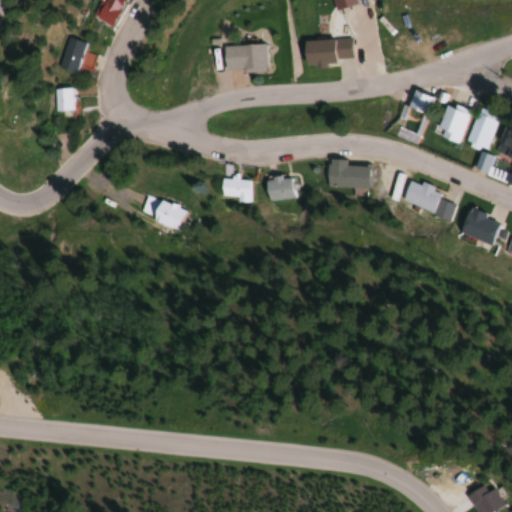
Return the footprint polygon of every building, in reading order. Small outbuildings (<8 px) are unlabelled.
[(353,4),(351,0),(328,0),(333,11),(353,4)] [(93,56),(80,52),(83,44),(64,39),(55,71),(73,76),(75,68),(88,72),(93,56)] [(300,42),(301,65),(351,63),(350,40),(300,42)] [(263,69),(262,45),(220,48),(221,72),(263,69)] [(52,90),(52,113),(70,113),(70,90),(52,90)] [(432,135),(456,144),(468,111),(443,103),(432,135)] [(462,142),(483,151),(496,122),(475,113),(462,142)] [(511,124),(504,122),(492,152),(511,159),(511,124)] [(473,167),(484,172),(488,161),(478,157),(473,167)] [(325,188),(368,188),(368,165),(325,165),(325,188)] [(237,180),(237,175),(220,175),(220,202),(249,202),(249,180),(237,180)] [(291,176),(262,180),(265,202),(294,198),(291,176)] [(448,220),(454,204),(437,198),(439,190),(407,179),(399,203),(448,220)] [(174,233),(185,213),(148,193),(137,212),(174,233)] [(489,244),(496,219),(464,210),(458,236),(489,244)] [(503,254),(511,257),(511,238),(509,238),(503,254)]
